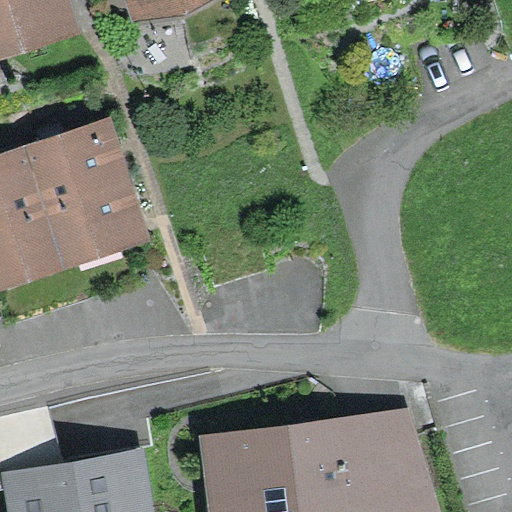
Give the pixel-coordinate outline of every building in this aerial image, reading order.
[(0,0),(0,35),(60,16),(54,0),(0,0)] [(57,247),(72,292),(105,281),(90,234),(127,222),(98,133),(27,156),(57,247)] [(0,263),(23,256),(39,302),(72,292),(57,247),(27,156),(0,165),(0,263)] [(105,281),(143,268),(127,222),(90,234),(105,281)] [(0,263),(0,310),(1,315),(39,302),(23,256),(0,263)] [(0,416),(0,452),(51,441),(43,406),(0,416)] [(431,511),(408,434),(344,442),(342,428),(318,431),(318,425),(298,427),(298,433),(213,444),(221,511),(431,511)] [(20,482),(25,511),(137,511),(129,464),(20,482)]
